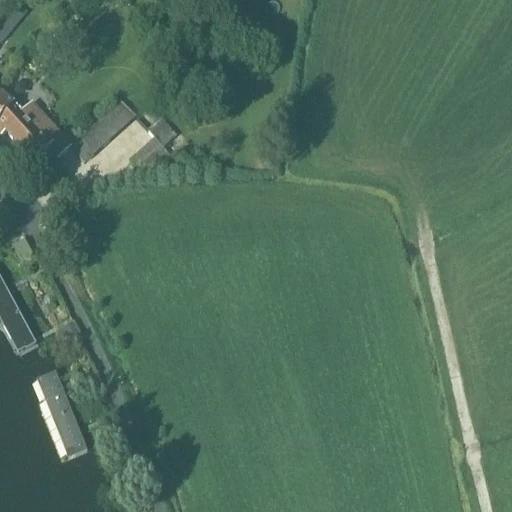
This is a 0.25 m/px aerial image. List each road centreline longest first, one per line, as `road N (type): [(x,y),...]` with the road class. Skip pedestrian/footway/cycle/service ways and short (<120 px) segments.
road 1 (unclassified): [(153,511),(100,364),(0,181)]
road 2 (track): [(423,234),(486,511)]
